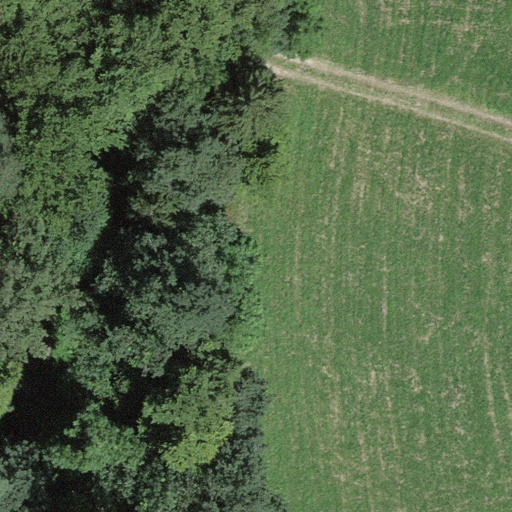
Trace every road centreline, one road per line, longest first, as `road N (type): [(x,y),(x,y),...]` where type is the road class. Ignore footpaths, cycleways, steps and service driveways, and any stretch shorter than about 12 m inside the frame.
road 1 (track): [(19,0),(38,511)]
road 2 (track): [(511,136),(102,0)]
